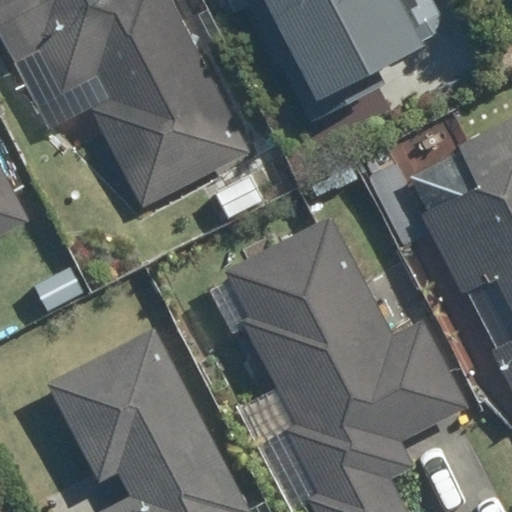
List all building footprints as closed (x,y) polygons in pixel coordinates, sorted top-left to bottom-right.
[(0,0),(0,43),(9,60),(35,46),(59,92),(94,75),(109,103),(91,112),(140,206),(247,151),(167,0),(0,0)] [(247,0),(285,72),(294,68),(317,111),(373,81),(367,72),(420,44),(397,0),(247,0)] [(473,188),(419,217),(459,293),(465,290),(496,350),(490,353),(511,393),(511,115),(452,148),(473,188)] [(348,167),(327,178),(334,191),(355,180),(348,167)] [(0,233),(25,220),(0,172),(0,233)] [(246,177),(214,194),(228,218),(259,201),(246,177)] [(246,316),(237,321),(293,425),(282,430),(317,493),(305,500),(311,511),(405,511),(388,479),(412,467),(398,441),(463,405),(418,322),(390,336),(326,216),(222,272),(246,316)] [(245,511),(149,330),(46,385),(96,479),(112,470),(126,497),(96,511),(245,511)]
